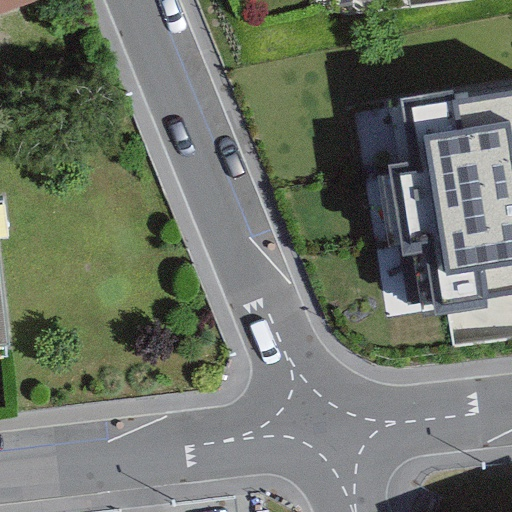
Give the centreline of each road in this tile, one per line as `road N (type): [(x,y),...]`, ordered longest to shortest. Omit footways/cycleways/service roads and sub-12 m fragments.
road 1 (residential): [(141,0),(323,435)]
road 2 (residential): [(0,472),(323,435)]
road 3 (residential): [(323,435),(511,413)]
